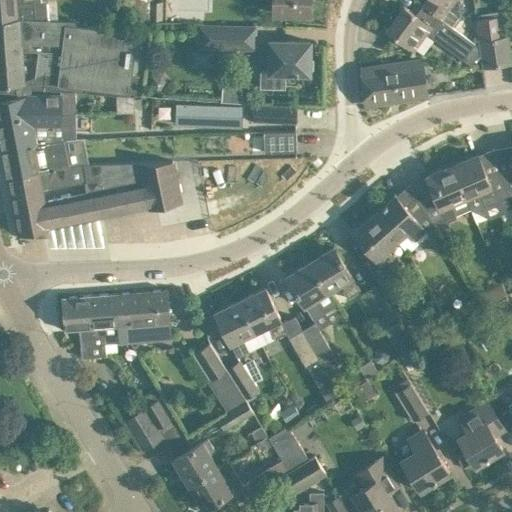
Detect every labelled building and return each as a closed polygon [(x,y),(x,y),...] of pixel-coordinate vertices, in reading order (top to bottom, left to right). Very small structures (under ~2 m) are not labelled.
[(0,0),(0,18),(15,17),(17,17),(48,18),(46,0),(42,0),(41,0),(0,0)] [(109,0),(108,14),(121,16),(122,0),(109,0)] [(272,0),(272,12),(310,13),(310,0),(272,0)] [(425,0),(423,4),(441,17),(452,25),(459,16),(448,8),(453,0),(425,0)] [(151,4),(151,18),(162,18),(162,5),(151,4)] [(470,64),(480,51),(479,45),(479,48),(473,44),(474,42),(452,25),(441,17),(423,4),(416,14),(403,5),(386,28),(403,41),(404,41),(414,48),(426,31),(470,64)] [(475,18),(477,36),(499,35),(496,15),(475,18)] [(0,18),(0,84),(21,83),(21,89),(31,88),(31,87),(60,89),(60,90),(74,91),(74,90),(90,92),(90,87),(141,93),(148,32),(147,32),(148,25),(141,24),(140,32),(76,24),(76,20),(48,19),(48,18),(15,17),(0,18)] [(199,46),(235,47),(236,27),(200,26),(199,46)] [(479,45),(480,51),(481,51),(483,66),(511,62),(507,35),(499,36),(499,35),(477,36),(479,45)] [(285,72),(289,72),(309,72),(310,40),(284,40),(269,40),(269,70),(260,70),(260,86),(284,87),(285,72)] [(425,95),(423,75),(421,60),(382,66),(361,68),(366,103),(425,95)] [(222,86),(221,99),(240,101),(241,88),(222,86)] [(21,94),(0,98),(0,118),(29,114),(29,110),(44,109),(44,108),(61,108),(60,93),(31,94),(31,88),(21,89),(21,94)] [(134,95),(117,94),(117,111),(134,111),(134,95)] [(176,102),(175,124),(242,126),(243,104),(176,102)] [(296,122),(297,104),(253,102),(252,120),(296,122)] [(29,114),(0,118),(0,136),(2,148),(36,142),(35,137),(63,136),(61,108),(44,108),(44,109),(29,110),(29,114)] [(295,130),(264,131),(264,150),(296,150),(295,130)] [(36,142),(2,148),(8,178),(39,172),(39,170),(68,165),(63,136),(35,137),(36,142)] [(477,153),(451,164),(464,193),(477,187),(485,204),(507,195),(499,170),(487,175),(477,153)] [(8,178),(19,232),(181,200),(173,159),(82,163),(39,170),(39,172),(8,178)] [(421,203),(421,204),(435,226),(456,217),(455,214),(470,208),(451,164),(426,175),(435,198),(421,203)] [(511,168),(499,170),(507,195),(511,194),(511,168)] [(374,213),(397,239),(408,251),(418,242),(414,237),(424,229),(428,233),(436,227),(435,226),(421,204),(410,211),(395,194),(374,213)] [(386,248),(397,239),(374,213),(353,231),(372,253),(364,260),(380,283),(391,273),(383,264),(393,255),(386,248)] [(328,289),(339,282),(348,296),(360,288),(344,263),(344,262),(334,245),(309,260),(328,289)] [(328,289),(309,260),(286,274),(315,321),(338,306),(328,289)] [(501,280),(475,296),(481,307),(506,293),(501,280)] [(375,319),(391,309),(375,284),(359,293),(375,319)] [(240,298),(255,329),(267,323),(274,338),(286,332),(279,317),(280,317),(274,304),(265,286),(240,298)] [(167,287),(114,292),(118,341),(130,341),(128,322),(170,320),(167,287)] [(103,333),(104,342),(118,341),(114,292),(88,294),(91,334),(103,333)] [(105,354),(104,342),(103,333),(91,334),(88,294),(61,296),(63,321),(62,322),(62,324),(63,324),(64,328),(79,327),(81,356),(105,354)] [(446,327),(481,307),(475,296),(440,316),(446,327)] [(242,335),(255,329),(240,298),(215,311),(223,329),(229,342),(230,341),(237,356),(249,350),(242,335)] [(511,314),(500,321),(508,335),(511,332),(511,314)] [(315,321),(301,328),(319,357),(328,374),(339,367),(337,363),(338,362),(315,321)] [(305,365),(319,357),(301,328),(288,336),(305,365)] [(208,379),(227,409),(245,398),(245,396),(227,368),(210,342),(193,352),(210,378),(208,379)] [(375,349),(373,355),(376,361),(382,363),(387,360),(389,354),(386,348),(380,346),(375,349)] [(227,368),(245,396),(257,388),(239,360),(227,368)] [(366,379),(352,387),(361,401),(374,393),(366,379)] [(413,420),(428,411),(410,382),(395,391),(413,420)] [(157,426),(174,416),(162,396),(145,407),(157,426)] [(253,410),(245,398),(227,409),(228,411),(218,416),(224,427),(253,410)] [(458,436),(464,447),(475,464),(502,447),(493,434),(504,427),(487,400),(459,417),(467,430),(458,436)] [(294,404),(280,412),(288,424),(301,416),(294,404)] [(163,435),(157,426),(145,407),(125,419),(142,448),(163,435)] [(359,413),(350,418),(356,428),(365,422),(359,413)] [(251,431),(257,441),(267,435),(262,425),(251,431)] [(449,471),(438,454),(423,428),(408,437),(415,450),(401,458),(420,489),(449,471)] [(267,435),(257,441),(259,446),(266,447),(273,444),(267,435)] [(174,457),(189,482),(216,465),(208,452),(215,448),(208,437),(202,441),(201,440),(174,457)] [(301,446),(281,457),(282,459),(289,470),(308,458),(301,446)] [(308,458),(289,470),(286,472),(296,489),(325,471),(315,454),(308,458)] [(352,492),(362,510),(363,511),(396,511),(400,510),(388,490),(398,484),(381,456),(355,472),(364,485),(352,492)] [(228,458),(216,465),(189,482),(204,507),(243,483),(228,458)] [(260,487),(286,472),(289,470),(282,459),(254,476),(260,487)] [(323,511),(323,491),(310,491),(310,500),(287,500),(288,503),(269,503),(269,511),(323,511)]
